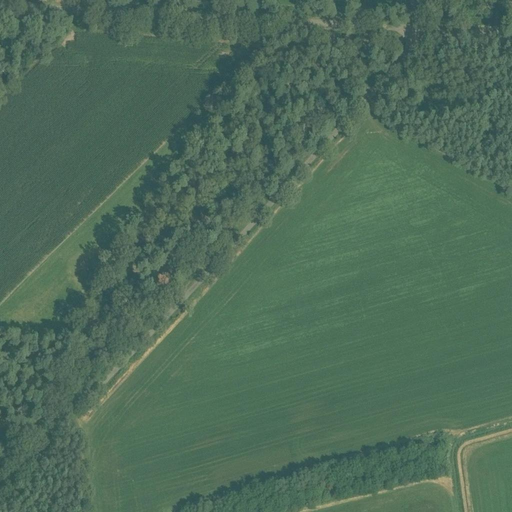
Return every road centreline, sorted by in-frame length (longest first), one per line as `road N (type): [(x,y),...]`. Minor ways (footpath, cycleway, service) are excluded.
road 1 (unclassified): [(0,492),(428,28)]
road 2 (unclassified): [(428,28),(0,3)]
